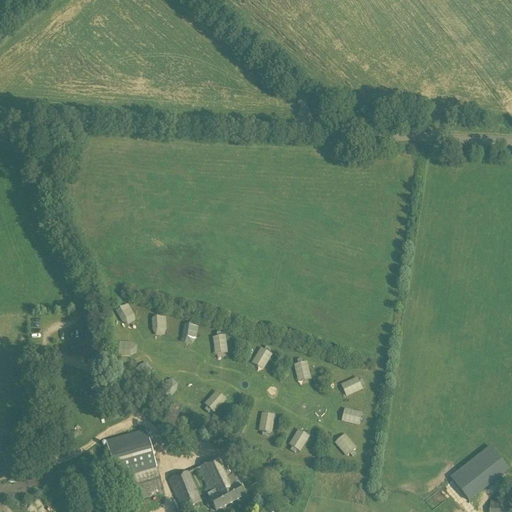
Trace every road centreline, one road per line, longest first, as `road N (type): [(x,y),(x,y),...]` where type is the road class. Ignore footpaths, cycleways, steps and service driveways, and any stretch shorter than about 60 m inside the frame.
road 1 (tertiary): [(0,117),(307,130)]
road 2 (tertiary): [(307,130),(511,140)]
road 3 (unclassified): [(307,130),(304,102),(286,79),(193,0)]
